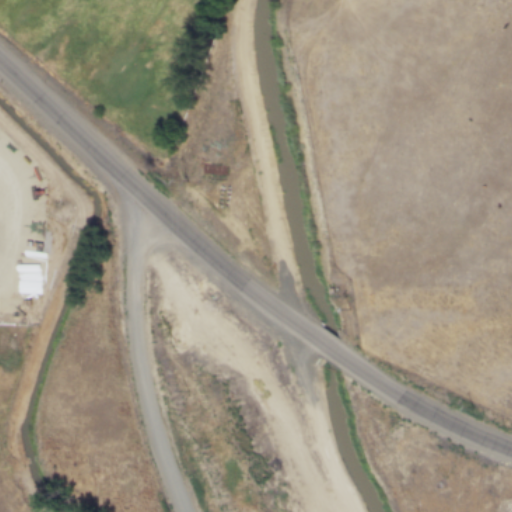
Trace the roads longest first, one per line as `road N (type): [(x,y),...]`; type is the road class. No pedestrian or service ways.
road 1 (track): [(357,511),(327,447),(297,327),(248,80),(244,0)]
road 2 (tertiary): [(0,63),(230,276),(315,341)]
road 3 (track): [(296,0),(299,129),(349,363)]
road 4 (track): [(148,237),(199,324),(240,360),(293,430),(328,511)]
road 5 (tertiary): [(340,357),(401,400),(511,450)]
